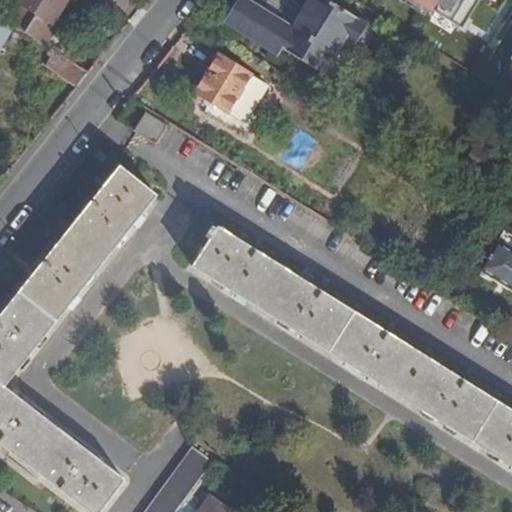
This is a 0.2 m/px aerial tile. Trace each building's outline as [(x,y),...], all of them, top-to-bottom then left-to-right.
[(48,30),(51,26),(66,0),(17,0),(4,21),(14,27),(44,46),(52,32),(48,30)] [(341,37),(354,45),(367,24),(329,0),(309,0),(292,29),(246,0),(236,0),(222,23),(275,56),(281,47),(320,71),(341,37)] [(413,0),(461,30),(479,0),(413,0)] [(0,50),(14,27),(4,21),(0,18),(0,50)] [(44,66),(58,74),(67,60),(54,52),(44,66)] [(250,76),(250,75),(218,55),(195,92),(228,112),(228,111),(245,122),(268,87),(250,76)] [(67,60),(58,74),(79,86),(89,74),(67,60)] [(146,113),(134,131),(136,132),(156,144),(167,126),(146,113)] [(499,163),(475,147),(466,160),(491,176),(499,163)] [(99,511),(125,480),(4,385),(157,195),(119,166),(0,313),(0,444),(87,511),(99,511)] [(191,266),(511,466),(511,410),(217,226),(207,241),(191,266)] [(376,244),(392,254),(400,240),(384,230),(376,244)] [(511,234),(504,230),(479,270),(511,289),(511,234)] [(179,511),(191,496),(214,464),(192,448),(145,511),(179,511)] [(191,496),(179,511),(226,511),(227,511),(208,496),(202,504),(191,496)]
